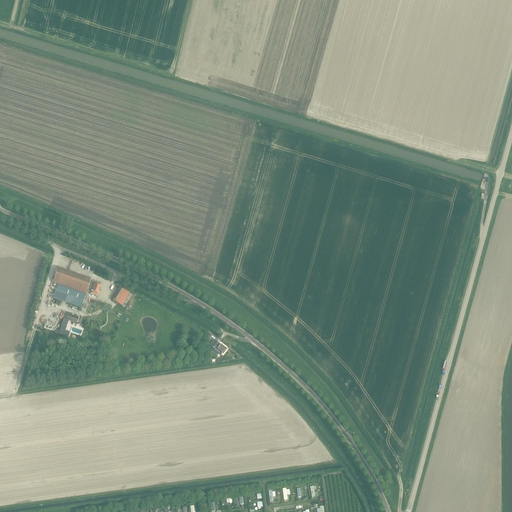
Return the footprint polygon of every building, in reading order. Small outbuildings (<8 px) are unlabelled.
[(489,176),(484,175),(483,178),(483,179),(486,180),(485,183),(489,184),(491,178),(488,177),(489,176)] [(53,298),(81,308),(86,293),(97,297),(101,285),(90,281),(90,279),(58,268),(53,283),(58,285),(53,298)] [(118,288),(111,300),(121,306),(129,293),(128,292),(119,287),(118,288)] [(62,318),(64,319),(77,323),(79,318),(64,313),(62,318)] [(210,344),(210,345),(211,346),(210,348),(210,351),(211,351),(212,352),(213,351),(219,355),(220,353),(221,353),(222,353),(223,354),(227,349),(220,344),(214,339),(210,344)]
